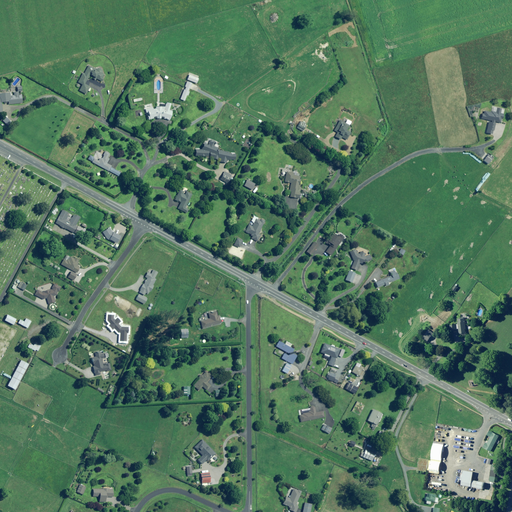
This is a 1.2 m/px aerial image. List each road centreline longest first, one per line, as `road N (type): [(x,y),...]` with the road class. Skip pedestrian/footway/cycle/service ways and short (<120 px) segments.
road 1 (tertiary): [(254,282),(511,422)]
road 2 (residential): [(254,282),(248,511)]
road 3 (tertiary): [(0,144),(144,222)]
road 4 (residential): [(144,222),(58,356)]
road 5 (unknown): [(254,282),(341,166)]
road 6 (tertiary): [(144,222),(254,282)]
